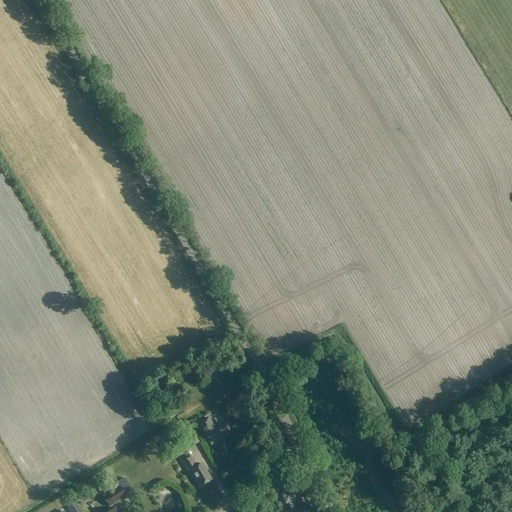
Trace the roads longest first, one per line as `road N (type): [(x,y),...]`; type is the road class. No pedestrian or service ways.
road 1 (unclassified): [(296,442),(38,0)]
road 2 (track): [(263,378),(337,346),(401,441),(511,382)]
